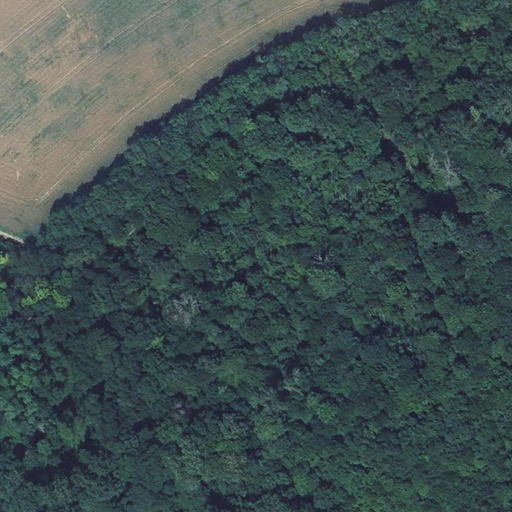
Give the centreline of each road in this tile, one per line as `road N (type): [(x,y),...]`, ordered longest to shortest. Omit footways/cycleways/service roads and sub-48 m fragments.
road 1 (track): [(0,246),(113,260),(179,353),(360,443),(466,511)]
road 2 (track): [(113,260),(248,125),(511,41)]
road 3 (track): [(511,458),(375,85)]
